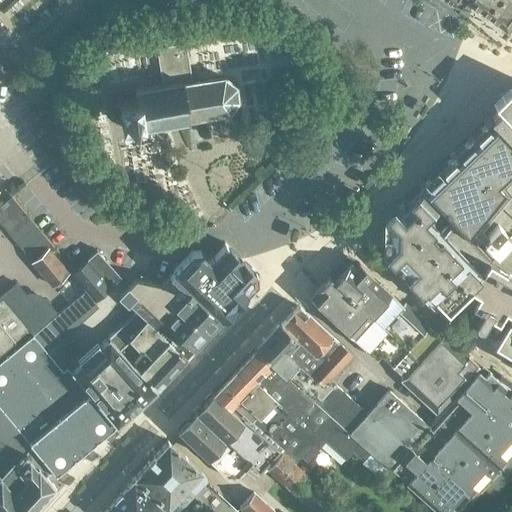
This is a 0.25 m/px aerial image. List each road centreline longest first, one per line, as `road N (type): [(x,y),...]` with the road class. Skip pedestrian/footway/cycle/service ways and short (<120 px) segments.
road 1 (residential): [(292,279),(255,225),(321,163),(367,101),(380,43),(377,18),(356,0)]
road 2 (residential): [(79,511),(292,279)]
